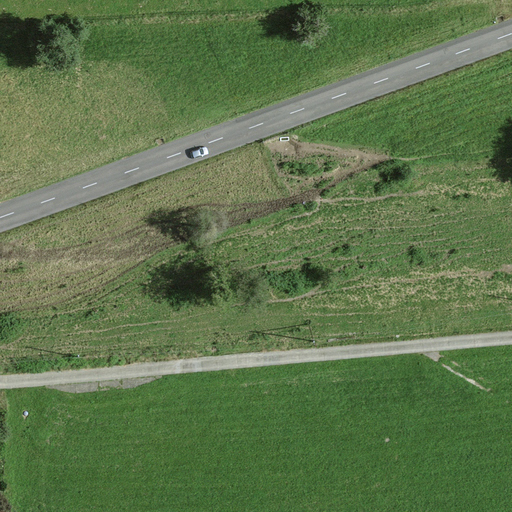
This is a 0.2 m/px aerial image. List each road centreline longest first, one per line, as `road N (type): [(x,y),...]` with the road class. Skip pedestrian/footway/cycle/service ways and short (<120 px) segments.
road 1 (tertiary): [(511,36),(0,220)]
road 2 (unclassified): [(511,339),(0,381)]
